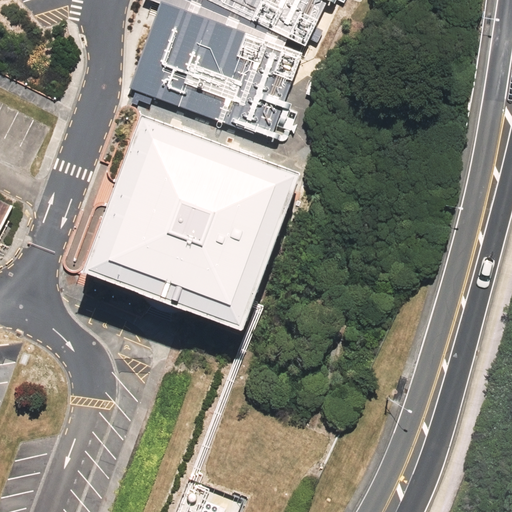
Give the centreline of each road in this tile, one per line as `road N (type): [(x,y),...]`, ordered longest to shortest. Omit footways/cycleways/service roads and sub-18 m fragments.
road 1 (secondary): [(445,365),(509,0)]
road 2 (secondary): [(511,161),(445,365)]
road 3 (secondary): [(389,511),(445,365)]
